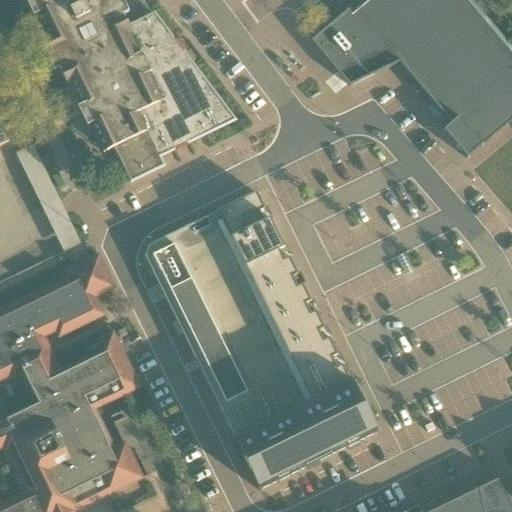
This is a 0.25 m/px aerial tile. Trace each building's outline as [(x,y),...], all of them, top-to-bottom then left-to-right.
[(70,79),(83,106),(78,108),(87,128),(92,125),(106,153),(117,147),(120,152),(146,140),(144,134),(146,133),(137,114),(164,101),(128,27),(115,0),(24,0),(33,18),(39,15),(52,41),(46,44),(65,82),(70,79)] [(511,121),(511,53),(466,0),(361,0),(311,42),(349,87),(399,64),(456,131),(461,127),(472,141),(511,121)] [(128,27),(164,101),(204,81),(153,14),(128,27)] [(116,154),(117,154),(131,183),(163,167),(159,158),(174,150),(173,148),(187,142),(187,144),(234,121),(204,81),(164,101),(137,114),(146,133),(144,134),(146,140),(120,152),(116,154)] [(0,147),(8,143),(0,126),(0,147)] [(80,248),(31,147),(15,155),(64,256),(80,248)] [(341,369),(336,358),(328,342),(323,331),(315,315),(310,304),(302,288),(297,277),(289,261),(283,250),(269,222),(264,211),(256,194),(148,247),(144,258),(260,492),(375,436),(362,412),(341,369)] [(69,511),(67,507),(71,505),(72,506),(104,491),(107,497),(135,483),(123,458),(122,457),(114,461),(89,408),(112,396),(114,399),(116,399),(125,394),(127,393),(125,390),(136,384),(135,382),(129,370),(130,369),(129,368),(124,357),(113,334),(99,341),(104,351),(58,374),(57,375),(40,340),(56,332),(59,338),(104,317),(95,299),(115,289),(99,256),(66,272),(68,278),(0,311),(0,511),(69,511)] [(511,511),(494,475),(421,511),(511,511)]
